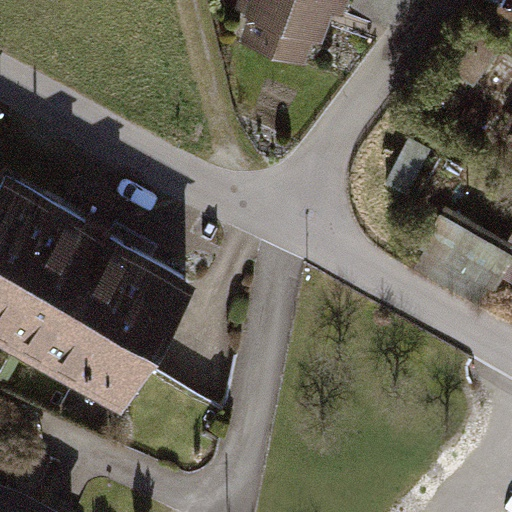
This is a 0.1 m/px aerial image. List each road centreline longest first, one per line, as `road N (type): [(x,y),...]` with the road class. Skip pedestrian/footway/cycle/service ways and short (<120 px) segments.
road 1 (residential): [(0,64),(285,218)]
road 2 (residential): [(444,0),(285,218)]
road 3 (residential): [(285,218),(511,353)]
road 4 (track): [(285,218),(229,144),(191,0)]
